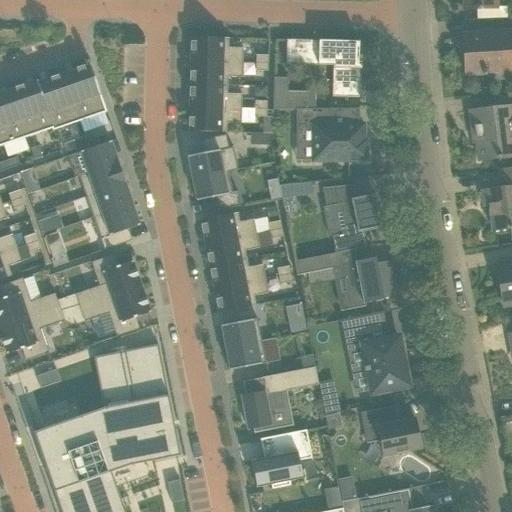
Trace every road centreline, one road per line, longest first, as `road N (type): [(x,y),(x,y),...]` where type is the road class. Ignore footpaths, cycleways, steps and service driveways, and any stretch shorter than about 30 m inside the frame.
road 1 (residential): [(224,511),(156,177),(158,10)]
road 2 (residential): [(490,511),(441,265),(412,16)]
road 3 (residential): [(412,16),(158,10)]
